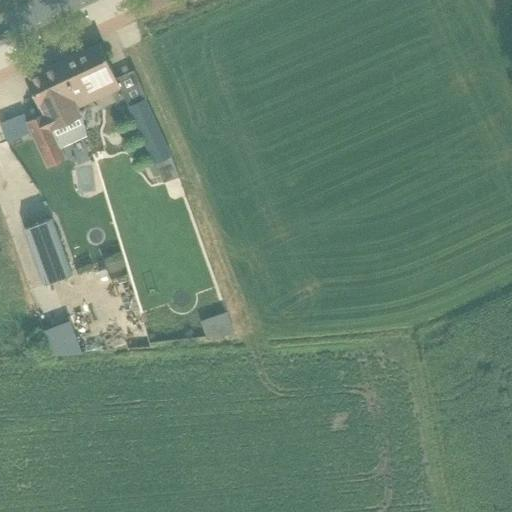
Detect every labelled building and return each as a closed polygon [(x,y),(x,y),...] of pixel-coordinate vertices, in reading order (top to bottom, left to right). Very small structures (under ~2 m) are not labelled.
[(99,44),(62,61),(82,105),(92,101),(86,88),(114,75),(99,44)] [(82,105),(62,61),(25,78),(39,107),(40,107),(44,115),(26,123),(46,166),(64,157),(51,131),(82,117),(78,107),(82,105)] [(152,116),(144,98),(128,106),(136,124),(154,164),(169,157),(152,116)] [(94,145),(92,150),(96,155),(97,159),(103,158),(102,153),(103,148),(99,143),(94,145)] [(51,218),(23,228),(44,284),(71,274),(51,218)] [(148,341),(149,345),(167,340),(162,325),(191,316),(188,305),(158,314),(157,311),(141,315),(148,341)]
